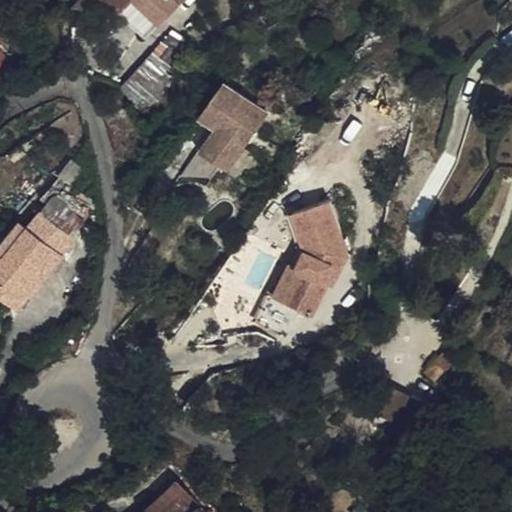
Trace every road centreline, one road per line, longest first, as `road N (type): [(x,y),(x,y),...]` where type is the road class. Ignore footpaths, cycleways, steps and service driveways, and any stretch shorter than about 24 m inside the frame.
road 1 (unknown): [(89,402),(135,428),(231,432),(260,425),(326,372),(391,335),(418,295),(420,250),(466,80),(511,38)]
road 2 (unclassified): [(65,383),(89,402),(90,440),(65,474),(0,507)]
